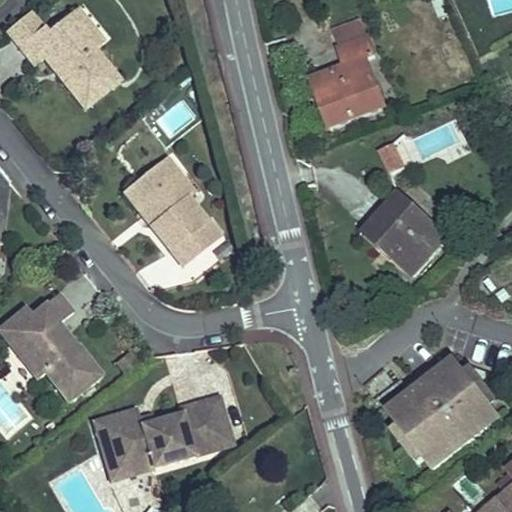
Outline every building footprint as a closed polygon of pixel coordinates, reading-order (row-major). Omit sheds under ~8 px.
[(78,10),(68,18),(80,33),(90,25),(78,10)] [(7,33),(19,48),(43,29),(31,14),(7,33)] [(58,78),(85,111),(120,82),(96,51),(105,44),(90,25),(80,33),(68,18),(48,34),(43,29),(19,48),(35,68),(44,60),(54,73),(58,70),(62,75),(58,78)] [(312,82),(330,130),(385,109),(367,62),(376,58),(362,21),(334,32),(340,49),(339,49),(346,69),(312,82)] [(166,158),(160,162),(189,198),(195,193),(166,158)] [(184,269),(221,239),(189,198),(160,162),(128,188),(155,221),(150,226),(184,269)] [(155,221),(128,188),(123,192),(150,226),(155,221)] [(366,235),(413,276),(445,239),(398,198),(366,235)] [(45,375),(68,403),(102,376),(78,347),(76,348),(66,336),(64,338),(56,328),(73,314),(58,296),(33,317),(27,309),(7,325),(18,338),(16,355),(37,382),(45,375)] [(7,325),(0,330),(0,335),(16,355),(18,338),(7,325)] [(424,459),(434,472),(499,420),(489,407),(488,406),(486,407),(464,379),(465,377),(454,363),(389,415),(400,428),(400,429),(402,428),(425,456),(423,458),(424,459)] [(495,402),(471,372),(465,377),(464,379),(486,407),(488,406),(489,407),(495,402)] [(234,446),(219,398),(179,411),(181,416),(154,425),(142,428),(140,421),(137,411),(93,425),(107,470),(149,457),(153,471),(234,446)] [(142,428),(154,425),(152,418),(140,421),(142,428)] [(393,433),(417,464),(424,459),(423,458),(425,456),(402,428),(400,429),(400,428),(393,433)] [(149,457),(107,470),(111,484),(153,471),(149,457)] [(511,511),(511,471),(508,475),(511,479),(511,492),(489,511),(511,511)]
